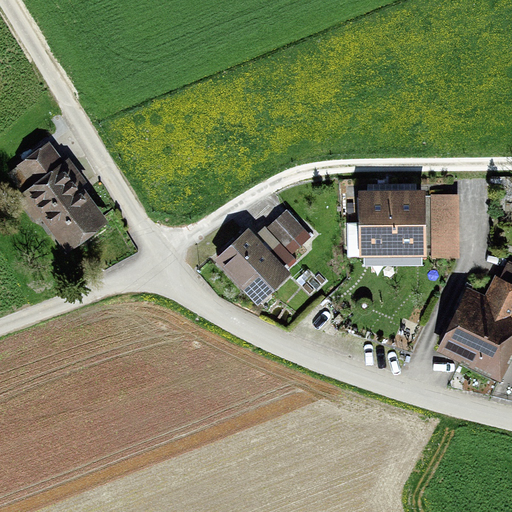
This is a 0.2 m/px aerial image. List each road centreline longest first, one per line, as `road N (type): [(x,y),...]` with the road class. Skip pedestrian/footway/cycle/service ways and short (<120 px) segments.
road 1 (residential): [(511,416),(311,355),(209,305),(157,262)]
road 2 (track): [(157,262),(301,171),(511,164)]
road 3 (track): [(5,0),(157,262)]
road 4 (track): [(0,323),(157,262)]
